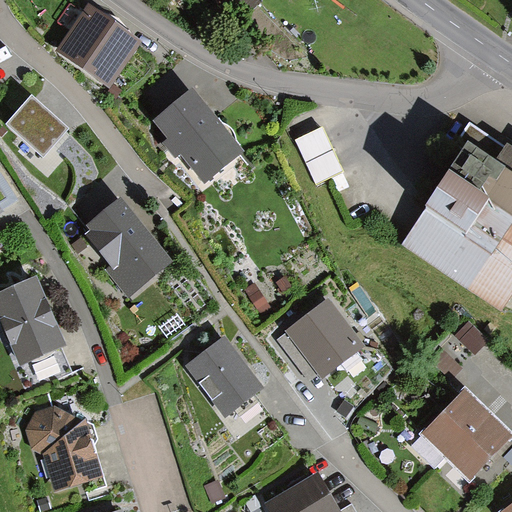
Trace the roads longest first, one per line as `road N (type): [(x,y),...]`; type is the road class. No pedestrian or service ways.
road 1 (residential): [(125,0),(239,73),(286,86),(429,100),(450,91),(483,43)]
road 2 (residential): [(20,216),(90,334),(141,511)]
road 3 (residential): [(148,184),(95,115),(0,19)]
road 4 (residential): [(278,382),(327,446),(398,511)]
